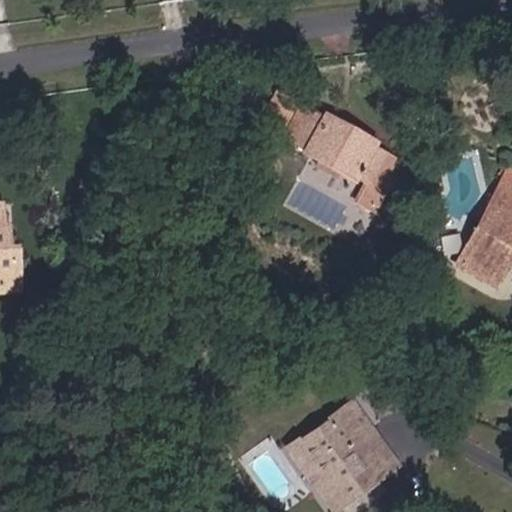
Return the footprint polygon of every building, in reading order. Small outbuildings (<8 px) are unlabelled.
[(261,150),(275,157),(296,117),(278,108),(262,138),(267,141),(261,150)] [(295,132),(306,138),(313,126),(302,120),(295,132)] [(376,195),(390,170),(313,126),(306,138),(295,132),(280,160),(346,197),(354,184),(376,195)] [(511,181),(504,178),(497,191),(501,193),(511,198),(511,181)] [(343,214),(366,227),(382,199),(376,195),(354,184),(346,197),(351,200),(343,214)] [(455,278),(493,299),(507,273),(504,271),(508,263),(511,265),(511,263),(511,198),(501,193),(455,278)] [(24,295),(11,279),(9,242),(3,242),(0,226),(0,301),(0,303),(15,314),(22,312),(26,306),(24,295)] [(0,315),(15,314),(0,303),(0,301),(0,315)] [(355,439),(364,434),(351,414),(322,434),(327,440),(347,428),(355,439)] [(342,511),(367,496),(355,479),(383,460),(364,434),(355,439),(347,428),(327,440),(322,434),(290,456),(313,488),(306,493),(319,511),(342,511)] [(313,488),(290,456),(283,461),(306,493),(313,488)] [(355,479),(367,496),(394,478),(383,460),(355,479)]
